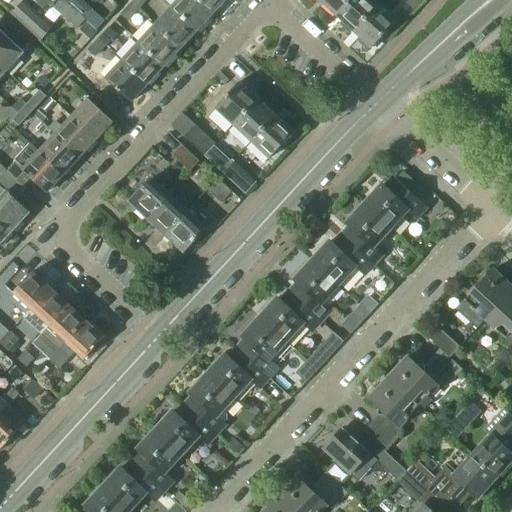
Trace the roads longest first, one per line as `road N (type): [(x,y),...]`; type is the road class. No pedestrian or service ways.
road 1 (residential): [(157,336),(55,235),(267,6),(375,104)]
road 2 (residential): [(211,511),(488,211)]
road 3 (secondary): [(157,336),(375,104)]
road 4 (secondary): [(0,506),(157,336)]
road 5 (residential): [(375,104),(488,211)]
road 6 (secondary): [(375,104),(481,7)]
